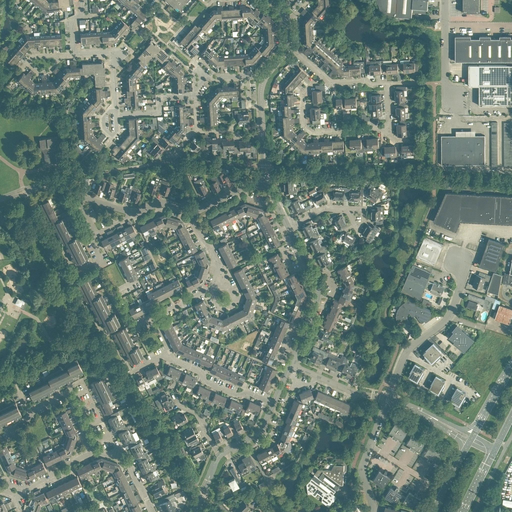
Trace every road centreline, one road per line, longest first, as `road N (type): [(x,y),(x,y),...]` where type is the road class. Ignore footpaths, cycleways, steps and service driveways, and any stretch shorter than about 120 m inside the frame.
road 1 (residential): [(387,84),(389,128),(313,132),(304,125),(304,99),(319,76)]
road 2 (unclassified): [(389,399),(411,345),(449,319),(457,261)]
road 3 (residential): [(289,366),(317,292),(287,226)]
